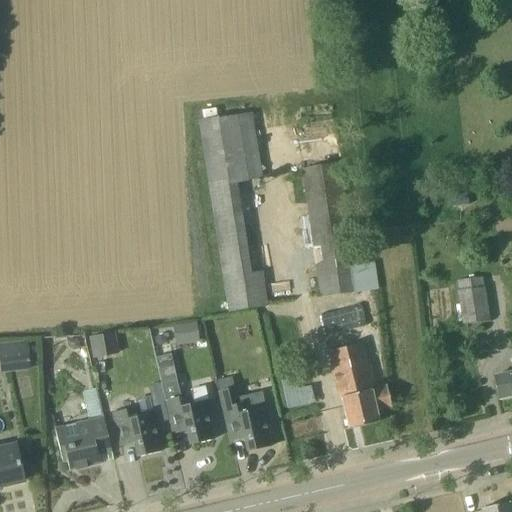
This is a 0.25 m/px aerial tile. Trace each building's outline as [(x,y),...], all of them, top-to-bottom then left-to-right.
[(209,187),(262,179),(252,113),(198,121),(209,187)] [(364,282),(366,290),(375,288),(372,264),(355,267),(340,165),(285,173),(289,194),(304,191),(320,297),(358,291),(357,283),(364,282)] [(448,185),(452,208),(470,205),(466,182),(448,185)] [(457,292),(463,325),(490,321),(480,268),(472,269),(473,278),(457,281),(458,292),(457,292)] [(228,312),(268,306),(263,272),(223,278),(228,312)] [(197,324),(185,325),(187,344),(199,343),(197,324)] [(89,337),(93,359),(118,354),(115,333),(89,337)] [(74,351),(79,350),(77,340),(67,341),(68,347),(74,351)] [(27,341),(0,344),(0,367),(1,374),(31,370),(31,369),(37,368),(34,347),(28,348),(27,341)] [(391,407),(387,388),(386,385),(376,388),(370,361),(367,361),(363,344),(330,351),(348,430),(378,423),(375,411),(391,407)] [(511,370),(492,375),(498,399),(511,396),(511,370)] [(270,447),(265,424),(270,423),(266,407),(250,411),(248,402),(240,404),(236,387),(219,391),(230,443),(244,439),(247,453),(270,447)] [(213,440),(208,417),(213,416),(209,400),(189,405),(186,395),(165,400),(173,435),(186,432),(190,446),(213,440)] [(160,452),(155,430),(160,428),(156,413),(140,417),(138,407),(112,413),(120,447),(134,444),(137,458),(160,452)] [(111,452),(107,433),(103,418),(54,429),(62,463),(67,462),(69,471),(99,464),(97,455),(111,452)] [(0,486),(23,482),(15,443),(0,446),(0,486)] [(510,511),(508,503),(481,509),(481,511),(510,511)]
